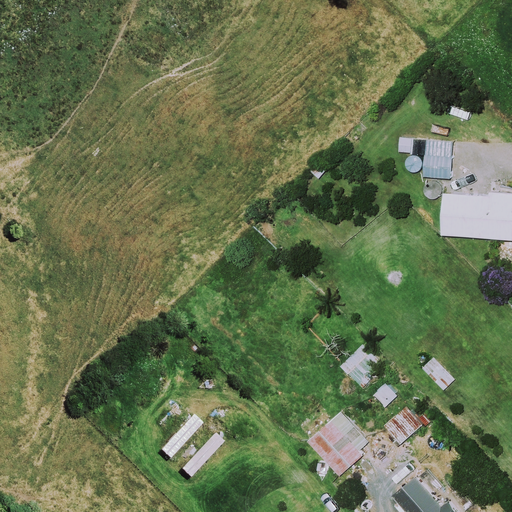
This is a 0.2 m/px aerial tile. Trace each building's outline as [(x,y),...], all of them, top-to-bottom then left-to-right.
[(456,138),(402,135),(402,153),(429,154),(428,176),(455,177),(456,138)] [(443,180),(442,180),(440,179),(438,178),(436,178),(434,178),(432,179),(430,180),(429,181),(427,183),(426,184),(425,186),(425,188),(425,190),(425,192),(425,194),(426,196),(427,198),(429,199),(431,200),(432,201),(434,201),(436,202),(439,201),(440,201),(442,200),(444,199),(445,197),(447,196),(447,194),(448,192),(448,190),(448,188),(447,186),(446,184),(445,182),(444,181),(443,180)] [(511,192),(494,191),(494,194),(450,191),(447,234),(511,237),(511,192)] [(375,375),(354,358),(345,368),(365,386),(375,375)] [(426,424),(411,406),(388,424),(404,443),(426,424)] [(345,411),(312,440),(351,484),(374,464),(364,453),(374,444),(345,411)] [(445,505),(421,476),(398,495),(412,511),(460,511),(451,501),(445,505)]
